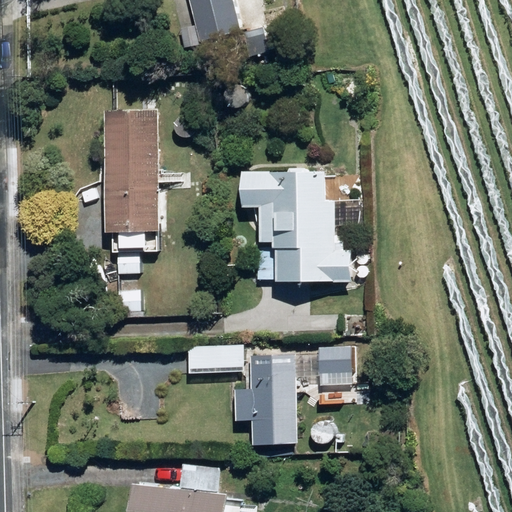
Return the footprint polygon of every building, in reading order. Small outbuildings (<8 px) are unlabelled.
[(192,0),(199,28),(239,17),(234,0),(192,0)] [(282,6),(280,0),(247,0),(253,20),(266,17),(264,10),(282,6)] [(108,110),(109,231),(114,231),(114,252),(160,252),(160,230),(163,230),(162,110),(108,110)] [(338,250),(338,201),(327,201),(327,172),(245,172),(245,206),(260,206),(260,279),(355,279),(355,250),(338,250)] [(142,292),(120,293),(121,315),(143,314),(142,292)] [(189,348),(190,376),(246,375),(245,347),(189,348)] [(354,347),(321,348),(322,385),(355,384),(354,347)] [(255,389),(237,390),(238,420),(254,420),(255,444),(300,443),(298,354),(254,355),(255,389)] [(136,484),(132,511),(228,511),(230,494),(216,492),(219,469),(186,465),(183,489),(136,484)]
